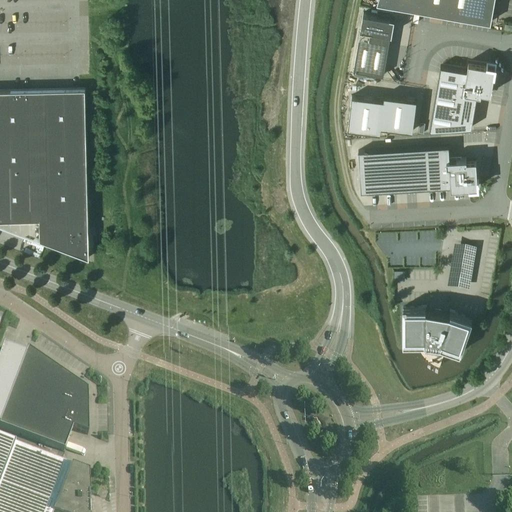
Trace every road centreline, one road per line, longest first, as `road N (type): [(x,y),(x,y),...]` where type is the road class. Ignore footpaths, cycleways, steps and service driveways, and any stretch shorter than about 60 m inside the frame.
road 1 (unclassified): [(341,307),(334,258),(296,194),(304,0)]
road 2 (secondary): [(284,386),(227,350),(144,318)]
road 3 (secondary): [(144,318),(0,263)]
road 4 (unclassified): [(122,511),(119,368)]
road 5 (unclassified): [(0,296),(97,363),(119,368)]
road 6 (unclassified): [(494,210),(371,217)]
road 7 (unclassified): [(424,407),(480,385),(511,336)]
